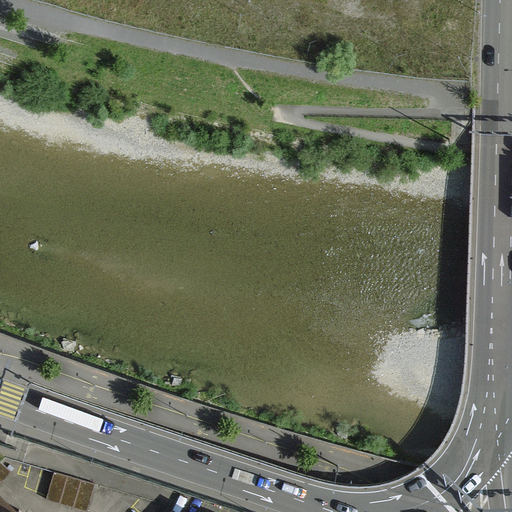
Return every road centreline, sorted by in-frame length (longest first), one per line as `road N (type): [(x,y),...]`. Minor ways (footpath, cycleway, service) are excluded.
road 1 (primary): [(0,392),(338,511)]
road 2 (primary): [(383,511),(450,485),(506,381)]
road 3 (primary): [(506,381),(511,239)]
